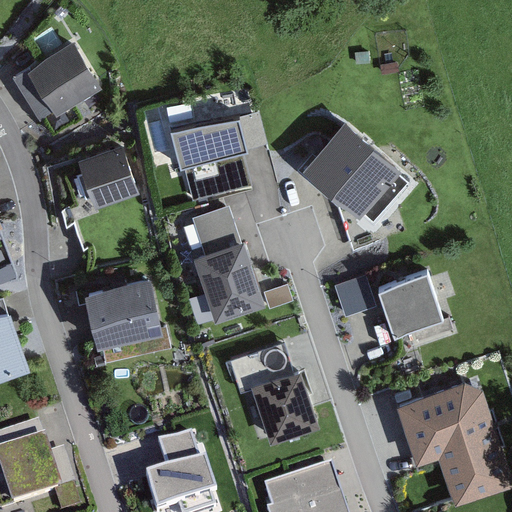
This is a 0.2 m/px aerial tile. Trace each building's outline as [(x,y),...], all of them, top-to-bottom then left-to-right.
[(0,0),(0,41),(29,5),(22,0),(0,0)] [(82,43),(19,78),(42,121),(106,86),(82,43)] [(191,101),(168,105),(171,120),(194,116),(191,101)] [(185,165),(195,198),(244,184),(235,152),(249,148),(241,114),(172,127),(182,165),(185,165)] [(346,126),(303,172),(360,226),(403,176),(346,126)] [(129,148),(86,161),(98,202),(141,189),(129,148)] [(80,197),(92,193),(84,173),(73,177),(80,197)] [(0,191),(0,227),(13,222),(0,191)] [(218,323),(263,308),(230,207),(194,221),(204,253),(199,267),(218,323)] [(428,269),(380,286),(396,333),(445,316),(428,269)] [(376,303),(366,275),(338,285),(348,312),(376,303)] [(157,280),(94,292),(102,337),(166,325),(157,280)] [(11,311),(0,314),(0,374),(28,365),(11,311)] [(242,389),(255,384),(272,437),(317,422),(299,370),(295,371),(285,340),(232,358),(242,389)] [(443,458),(460,507),(511,488),(511,482),(482,397),(465,390),(401,412),(420,466),(443,458)] [(45,420),(0,434),(0,483),(8,509),(68,491),(45,420)] [(176,471),(153,478),(164,511),(179,511),(181,511),(209,511),(219,509),(215,497),(226,494),(205,427),(166,439),(176,471)] [(346,511),(333,471),(263,494),(268,511),(346,511)]
